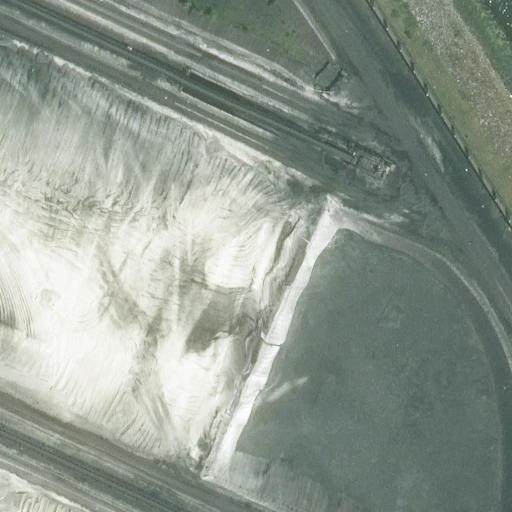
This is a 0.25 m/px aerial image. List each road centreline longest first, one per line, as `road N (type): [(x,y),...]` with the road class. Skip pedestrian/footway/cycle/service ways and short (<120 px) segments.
road 1 (track): [(311,0),(511,323)]
road 2 (track): [(82,0),(404,150)]
